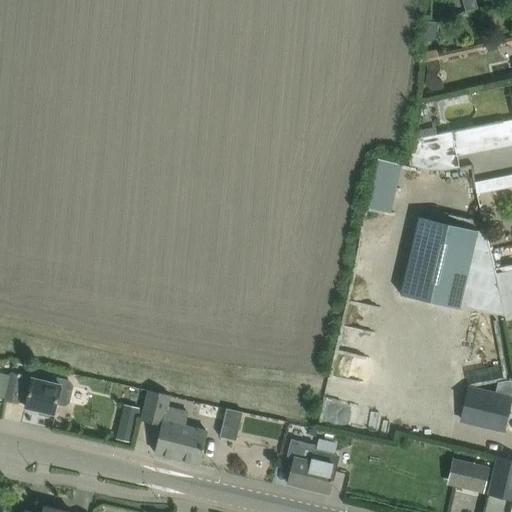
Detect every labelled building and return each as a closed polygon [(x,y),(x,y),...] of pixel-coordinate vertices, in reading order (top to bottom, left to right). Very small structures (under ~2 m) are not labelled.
[(474,0),(461,0),(464,11),(477,8),(474,0)] [(511,36),(437,52),(437,49),(423,52),(422,63),(511,43),(511,36)] [(511,144),(511,124),(511,120),(499,122),(504,146),(511,144)] [(504,146),(499,122),(491,123),(487,124),(492,148),(504,146)] [(492,148),(487,124),(482,125),(475,126),(480,150),(492,148)] [(480,150),(475,126),(464,128),(469,153),(480,150)] [(418,130),(419,137),(432,135),(430,127),(418,130)] [(469,153),(464,128),(452,131),(457,155),(469,153)] [(459,167),(457,155),(452,131),(432,135),(419,137),(413,138),(409,164),(427,169),(446,169),(459,167)] [(511,188),(511,173),(496,177),(499,192),(511,188)] [(499,192),(496,177),(475,182),(476,197),(499,192)] [(416,212),(398,293),(458,308),(477,227),(416,212)] [(511,271),(496,276),(506,319),(511,317),(511,271)] [(380,316),(381,296),(358,295),(358,315),(380,316)] [(489,352),(494,324),(473,320),(468,348),(489,352)] [(24,377),(12,374),(7,402),(18,405),(24,377)] [(29,387),(25,407),(53,413),(55,404),(64,406),(70,403),(74,385),(71,380),(57,377),(43,374),(41,381),(31,379),(29,387)] [(511,395),(467,385),(458,421),(503,432),(511,396),(511,395)] [(198,464),(203,445),(205,435),(206,430),(186,425),(189,411),(168,406),(170,395),(149,390),(141,419),(162,424),(155,453),(198,464)] [(225,408),(219,437),(235,441),(241,412),(225,408)] [(134,427),(118,423),(115,439),(130,442),(134,427)] [(291,438),(287,457),(293,459),(292,464),(287,484),(288,484),(328,494),(333,474),(336,460),(338,454),(315,448),(316,443),(291,438)] [(511,498),(511,458),(498,456),(494,473),(489,493),(511,498)] [(482,491),(488,468),(461,461),(455,485),(482,491)]
